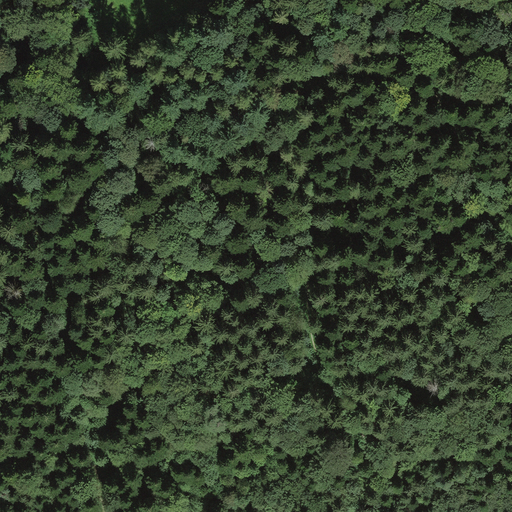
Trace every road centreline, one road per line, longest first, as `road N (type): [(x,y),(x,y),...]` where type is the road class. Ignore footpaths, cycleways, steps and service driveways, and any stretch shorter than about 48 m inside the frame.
road 1 (track): [(105,511),(83,394),(80,305),(94,280),(178,195),(242,145),(275,153),(307,182),(312,339),(355,430),(414,511)]
road 2 (track): [(242,145),(310,88),(367,57),(407,60),(439,94),(511,251)]
road 3 (track): [(325,0),(311,57),(307,182)]
